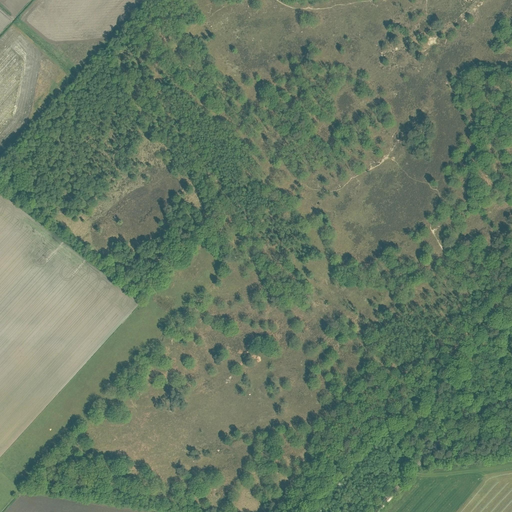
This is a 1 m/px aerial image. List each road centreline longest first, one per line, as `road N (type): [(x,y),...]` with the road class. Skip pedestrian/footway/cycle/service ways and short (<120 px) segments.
road 1 (track): [(422,460),(387,425),(511,289)]
road 2 (track): [(0,158),(144,0)]
road 3 (unclassified): [(375,511),(457,423),(511,400)]
